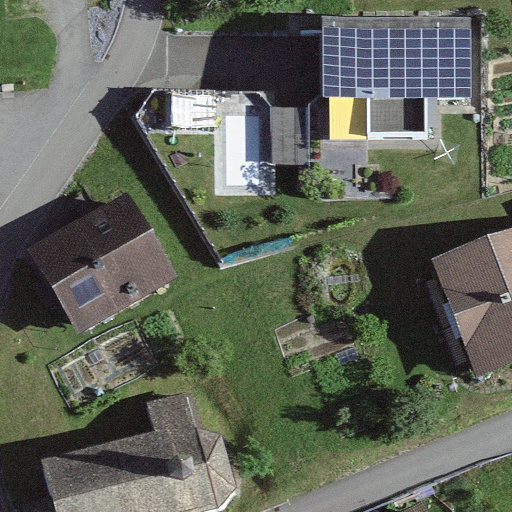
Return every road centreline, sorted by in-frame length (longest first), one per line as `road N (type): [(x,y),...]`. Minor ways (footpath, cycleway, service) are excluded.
road 1 (residential): [(147,0),(151,33),(0,256)]
road 2 (residential): [(320,511),(511,432)]
